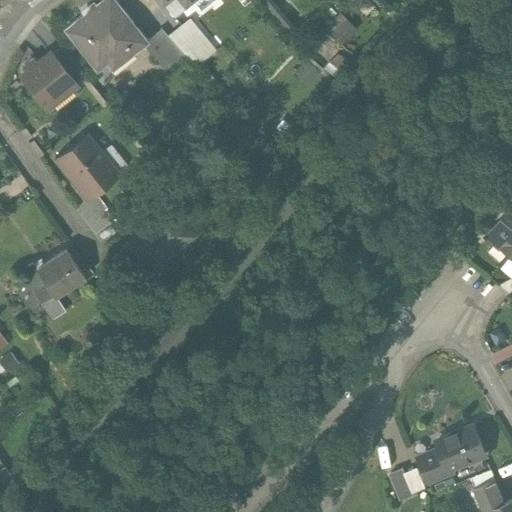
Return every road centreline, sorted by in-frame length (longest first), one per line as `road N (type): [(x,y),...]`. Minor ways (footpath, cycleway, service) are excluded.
road 1 (residential): [(239,511),(385,361)]
road 2 (residential): [(385,361),(428,333),(467,342),(511,419)]
road 3 (residential): [(321,511),(391,383),(385,361)]
